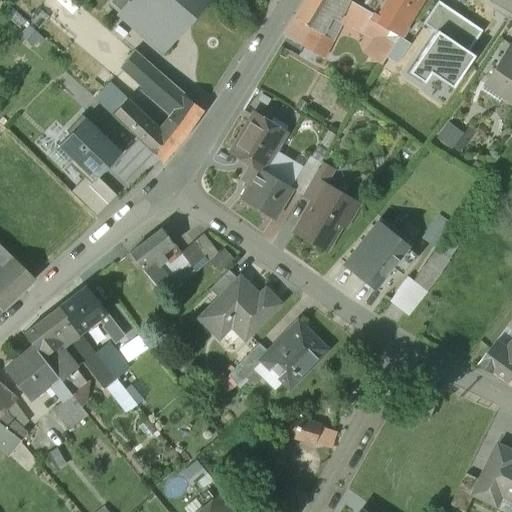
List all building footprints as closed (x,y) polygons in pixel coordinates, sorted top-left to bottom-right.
[(131,0),(118,15),(141,34),(154,20),(170,33),(171,32),(194,5),(188,0),(131,0)] [(307,0),(295,19),(312,30),(313,30),(320,34),(329,16),(337,20),(340,17),(339,16),(345,0),(307,0)] [(363,9),(347,0),(345,0),(339,16),(340,17),(378,37),(370,56),(379,61),(395,34),(374,23),(368,19),(371,14),(363,9)] [(388,0),(381,11),(374,23),(395,34),(399,36),(421,0),(388,0)] [(436,31),(446,38),(461,17),(437,1),(422,24),(435,33),(436,31)] [(381,11),(367,3),(363,9),(371,14),(368,19),(374,23),(381,11)] [(481,31),(461,17),(446,38),(467,52),(481,31)] [(170,33),(154,20),(141,34),(161,51),(175,35),(171,32),(170,33)] [(313,30),(312,30),(302,46),(321,56),(329,39),(313,30)] [(473,56),(467,52),(446,38),(436,31),(435,33),(409,72),(424,82),(430,73),(452,88),(473,56)] [(511,45),(489,77),(505,88),(501,94),(511,101),(511,45)] [(201,109),(184,96),(132,51),(121,65),(143,85),(142,86),(172,112),(167,120),(185,134),(201,109)] [(128,103),(114,118),(121,125),(136,110),(128,103)] [(175,145),(136,110),(121,125),(142,145),(160,161),(175,145)] [(269,125),(252,115),(230,152),(252,165),(261,170),(283,133),(281,132),(277,137),(266,131),(269,125)] [(106,173),(126,152),(112,138),(109,142),(82,116),(66,132),(70,135),(58,147),(72,160),(69,163),(85,178),(91,184),(98,178),(104,171),(106,173)] [(325,151),(318,147),(312,158),(319,162),(325,151)] [(308,155),(289,187),(291,188),(301,194),(320,162),(319,162),(312,158),(308,155)] [(332,169),(320,162),(301,194),(312,200),(321,185),(322,186),(332,169)] [(261,170),(252,165),(243,180),(250,184),(241,199),(273,218),(291,188),(289,187),(261,170)] [(71,191),(96,216),(116,196),(98,178),(91,184),(85,178),(71,191)] [(312,200),(295,230),(326,249),(341,223),(344,225),(355,206),(322,186),(321,185),(312,200)] [(424,237),(435,246),(451,226),(440,217),(424,237)] [(345,263),(379,291),(396,271),(401,275),(417,255),(410,249),(413,245),(381,219),(345,263)] [(180,254),(160,229),(129,253),(148,278),(160,269),(157,265),(165,259),(168,264),(181,255),(180,254)] [(194,243),(180,254),(187,263),(194,272),(209,261),(194,243)] [(15,260),(0,245),(0,261),(6,267),(7,267),(15,260)] [(34,278),(15,260),(7,267),(6,267),(3,270),(24,288),(34,278)] [(414,278),(412,281),(426,291),(440,272),(426,262),(414,278)] [(187,263),(174,273),(182,283),(194,272),(187,263)] [(167,278),(160,269),(148,278),(159,290),(170,281),(167,278)] [(24,288),(3,270),(0,272),(0,284),(14,297),(24,288)] [(229,270),(210,289),(218,297),(237,277),(229,270)] [(182,283),(174,273),(167,278),(170,281),(176,289),(182,283)] [(259,294),(239,275),(237,277),(218,297),(199,317),(214,332),(226,320),(245,339),(280,302),(265,288),(259,294)] [(407,278),(391,300),(385,295),(384,297),(408,315),(426,291),(412,281),(412,282),(407,278)] [(0,309),(1,310),(14,297),(0,284),(0,309)] [(86,286),(59,307),(72,323),(70,324),(78,334),(79,333),(96,320),(106,312),(86,286)] [(59,307),(23,334),(33,346),(49,367),(64,356),(56,346),(60,343),(55,336),(70,324),(72,323),(59,307)] [(122,332),(106,312),(96,320),(112,341),(119,336),(118,336),(122,332)] [(70,324),(55,336),(60,343),(62,346),(69,341),(78,334),(70,324)] [(308,338),(294,324),(267,351),(259,359),(261,361),(289,388),(327,349),(312,335),(308,338)] [(126,337),(122,332),(118,336),(119,336),(122,341),(126,337)] [(78,334),(69,341),(85,361),(95,353),(95,352),(79,333),(78,334)] [(511,345),(509,350),(497,340),(479,363),(495,371),(495,372),(510,382),(511,379),(511,345)] [(122,361),(107,342),(95,352),(95,353),(110,371),(120,363),(122,361)] [(258,343),(228,374),(237,385),(245,377),(250,372),(261,361),(259,359),(267,351),(258,343)] [(33,346),(4,369),(28,400),(48,384),(61,401),(62,402),(71,395),(49,367),(33,346)] [(110,371),(95,353),(85,361),(105,387),(116,378),(115,377),(110,371)] [(83,380),(64,356),(49,367),(60,380),(69,391),(83,380)] [(124,370),(120,363),(110,371),(115,377),(124,370)] [(258,380),(250,372),(245,377),(253,384),(258,380)] [(13,401),(0,389),(0,415),(3,412),(12,402),(13,401)] [(71,395),(62,402),(61,401),(52,409),(69,429),(87,415),(71,395)] [(437,400),(425,395),(417,415),(428,420),(437,400)] [(22,416),(12,402),(3,412),(15,423),(22,416)] [(15,423),(3,412),(0,415),(0,426),(2,428),(3,429),(20,441),(27,433),(15,423)] [(319,425),(300,419),(299,424),(291,422),(288,430),(296,432),(294,438),(313,444),(319,425)] [(282,425),(273,427),(277,442),(285,440),(282,425)] [(0,426),(0,447),(8,455),(20,441),(3,429),(2,428),(0,426)] [(511,450),(498,444),(480,480),(473,494),(474,495),(497,506),(503,495),(511,499),(511,450)] [(206,473),(196,461),(180,474),(191,486),(206,473)] [(236,465),(221,473),(226,482),(241,474),(236,465)] [(466,473),(451,505),(466,511),(474,495),(473,494),(480,480),(466,473)] [(228,511),(217,498),(199,511),(228,511)]
